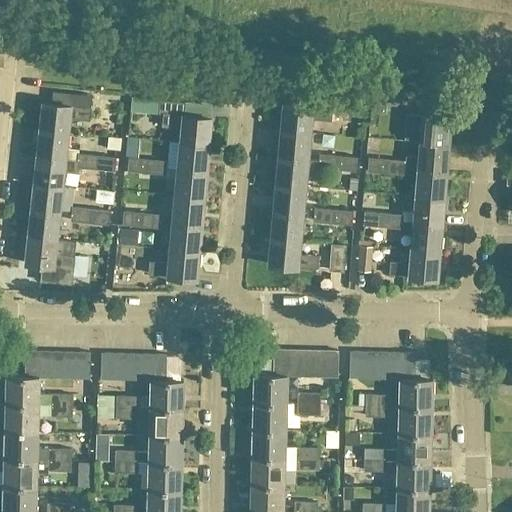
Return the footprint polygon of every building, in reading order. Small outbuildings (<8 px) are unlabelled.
[(89,121),(90,109),(91,97),(75,95),(73,107),(70,107),(70,106),(42,103),(42,105),(39,130),(67,134),(69,119),(89,121)] [(283,106),(281,131),(309,134),(310,120),(330,122),(331,109),(336,110),(337,97),(312,95),(311,107),(284,104),(283,106)] [(160,102),(158,114),(163,115),(182,116),(184,104),(160,102)] [(420,143),(449,146),(451,120),(450,120),(450,118),(438,117),(423,116),(423,109),(401,107),(399,129),(421,131),(420,143)] [(181,129),(180,143),(208,146),(211,120),(210,120),(210,118),(182,116),(163,115),(162,127),(181,129)] [(39,130),(36,157),(77,162),(77,155),(78,151),(66,149),(67,134),(39,130)] [(281,131),(278,158),(307,161),(309,134),(281,131)] [(312,138),(311,151),(327,151),(327,138),(312,138)] [(107,151),(121,152),(122,139),(108,139),(107,151)] [(166,162),(165,169),(177,170),(206,173),(208,146),(180,143),(168,142),(166,162)] [(365,158),(367,144),(354,142),(352,156),(365,158)] [(406,162),(387,161),(386,174),(405,176),(405,169),(418,170),(446,173),(449,146),(420,143),(419,159),(406,158),(406,162)] [(76,168),(78,168),(95,170),(96,157),(77,155),(77,162),(76,168)] [(318,169),(337,171),(338,157),(319,155),(319,162),(318,169)] [(36,157),(33,184),(62,187),(63,173),(77,175),(78,168),(76,168),(77,162),(36,157)] [(115,159),(96,157),(95,170),(114,172),(115,159)] [(357,159),(338,157),(337,171),(356,172),(357,159)] [(127,172),(146,174),(147,160),(128,158),(127,172)] [(278,158),(276,185),(304,188),(306,172),(318,173),(318,169),(319,162),(307,161),(278,158)] [(386,174),(387,161),(368,159),(367,173),(386,174)] [(166,162),(147,160),(146,174),(165,176),(166,162)] [(177,170),(175,197),(203,199),(206,173),(177,170)] [(418,170),(415,197),(444,199),(446,173),(418,170)] [(33,184),(30,211),(59,213),(62,187),(33,184)] [(276,185),(273,212),(302,214),(304,188),(276,185)] [(98,204),(116,204),(116,191),(98,191),(98,204)] [(175,197),(172,223),(201,226),(203,199),(175,197)] [(415,197),(413,224),(442,226),(444,199),(415,197)] [(89,224),(90,210),(71,208),(70,222),(89,224)] [(315,209),(313,222),(332,224),(333,210),(315,209)] [(108,226),(109,212),(90,210),(89,224),(108,226)] [(352,212),(333,210),(332,224),(351,226),(352,212)] [(30,211),(27,237),(56,240),(59,213),(30,211)] [(122,226),(141,228),(142,214),(123,212),(122,226)] [(273,212),(271,239),(299,241),(302,214),(273,212)] [(363,226),(381,228),(383,214),(364,213),(363,226)] [(142,214),(141,228),(160,229),(161,216),(142,214)] [(412,234),(411,251),(439,253),(442,226),(413,224),(401,223),(401,216),(383,214),(381,228),(400,230),(400,233),(412,234)] [(172,223),(170,250),(198,253),(201,226),(172,223)] [(27,237),(25,263),(25,265),(42,267),(53,268),(53,267),(62,268),(60,285),(71,286),(72,277),(74,259),(75,242),(56,240),(27,237)] [(298,255),(299,241),(271,239),(268,264),(269,264),(269,266),(297,269),(297,268),(316,270),(318,257),(298,255)] [(343,273),(345,246),(330,245),(328,272),(343,273)] [(372,249),(358,248),(357,267),(371,268),(372,249)] [(198,253),(170,250),(169,264),(149,263),(148,275),(167,277),(167,278),(195,280),(196,279),(198,253)] [(437,279),(439,253),(411,251),(410,265),(390,263),(389,276),(409,277),(408,278),(437,280),(437,279)] [(89,291),(105,292),(105,277),(90,277),(89,291)] [(286,376),(287,351),(273,350),(273,376),(286,376)] [(298,377),(299,351),(287,351),(286,376),(286,377),(298,377)] [(311,377),(312,351),(299,351),(298,377),(311,377)] [(323,378),(324,352),(312,351),(311,377),(323,378)] [(38,378),(38,352),(25,352),(24,377),(38,378)] [(38,378),(50,378),(51,352),(38,352),(38,378)] [(50,378),(63,379),(63,353),(51,352),(50,378)] [(337,378),(337,352),(324,352),(323,378),(337,378)] [(363,379),(363,353),(350,352),(349,378),(363,379)] [(63,379),(75,379),(76,353),(63,353),(63,379)] [(89,353),(76,353),(75,379),(89,379),(89,353)] [(376,353),(363,353),(363,379),(375,379),(376,353)] [(388,353),(376,353),(375,379),(388,379),(388,353)] [(400,379),(401,354),(388,353),(388,379),(400,380),(400,379)] [(100,380),(114,380),(114,354),(101,354),(100,380)] [(127,354),(114,354),(114,380),(126,380),(127,354)] [(139,355),(127,354),(126,380),(139,381),(139,355)] [(414,354),(401,354),(400,379),(413,380),(414,354)] [(152,355),(139,355),(139,381),(151,381),(152,355)] [(165,355),(152,355),(151,381),(165,381),(165,355)] [(286,376),(273,376),(254,375),(254,377),(255,377),(254,403),(285,404),(286,377),(286,376)] [(7,378),(6,405),(38,406),(38,378),(24,377),(6,377),(6,378),(7,378)] [(387,407),(399,407),(431,408),(431,381),(432,381),(432,380),(413,380),(400,379),(400,380),(399,396),(387,395),(387,396),(365,395),(365,406),(387,407)] [(78,382),(79,405),(95,404),(94,381),(78,382)] [(105,393),(148,394),(148,382),(105,381),(105,393)] [(151,381),(150,409),(182,410),(182,383),(183,383),(183,382),(165,381),(151,381)] [(296,393),(296,404),(320,405),(320,393),(296,393)] [(49,395),(48,406),(71,407),(71,395),(49,395)] [(116,397),(116,408),(138,408),(138,397),(116,397)] [(254,403),(253,431),(285,432),(285,404),(254,403)] [(320,405),(296,404),(296,416),(319,416),(320,405)] [(37,433),(38,406),(6,405),(5,431),(5,432),(37,433)] [(71,407),(48,406),(48,418),(71,419),(71,407)] [(387,407),(365,406),(364,417),(387,418),(387,407)] [(398,435),(430,435),(431,408),(399,407),(398,435)] [(150,420),(149,436),(181,437),(182,410),(150,409),(138,408),(116,408),(115,419),(150,420)] [(253,431),(252,458),(284,459),(285,432),(253,431)] [(5,433),(5,459),(47,461),(70,461),(71,450),(36,449),(37,433),(5,432),(5,433)] [(387,450),(387,461),(398,462),(429,463),(430,436),(430,435),(398,435),(398,451),(387,450)] [(136,463),(149,463),(180,464),(181,437),(149,436),(149,452),(114,451),(113,462),(136,463)] [(296,448),(295,459),(318,460),(319,448),(296,448)] [(363,450),(363,461),(387,462),(387,450),(363,450)] [(252,458),(252,485),(283,486),(284,459),(252,458)] [(4,486),(4,487),(35,488),(36,473),(47,473),(47,471),(47,461),(5,459),(4,486)] [(318,460),(295,459),(295,470),(318,471),(318,460)] [(70,472),(70,461),(47,461),(47,471),(70,472)] [(387,462),(363,461),(362,472),(386,473),(387,462)] [(136,463),(113,462),(113,474),(136,474),(136,463)] [(398,462),(397,489),(429,490),(429,489),(429,463),(398,462)] [(149,463),(148,491),(179,491),(180,464),(149,463)] [(252,485),(250,511),(282,511),(283,486),(252,485)] [(34,511),(35,488),(4,487),(3,487),(4,487),(3,511),(34,511)] [(429,491),(429,490),(397,489),(396,511),(428,511),(429,491)] [(148,491),(147,511),(178,511),(179,491),(148,491)] [(293,502),(293,511),(315,511),(316,503),(293,502)]
